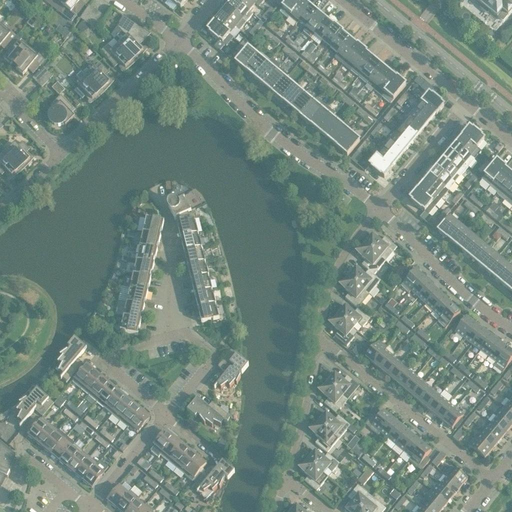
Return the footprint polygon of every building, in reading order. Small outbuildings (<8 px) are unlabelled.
[(58,0),(53,7),(62,14),(66,9),(75,17),(85,5),(77,0),(58,0)] [(188,1),(186,0),(168,0),(177,8),(178,7),(181,9),(188,1)] [(255,4),(249,0),(235,0),(235,1),(249,12),(255,4)] [(289,18),(303,1),(301,0),(289,0),(280,11),(289,18)] [(511,0),(475,0),(483,6),(481,8),(481,10),(486,13),(487,13),(489,11),(502,22),(503,22),(508,17),(511,11),(511,0)] [(249,12),(235,1),(228,9),(246,23),(253,16),(249,12)] [(298,22),(310,8),(303,2),(303,1),(289,18),(297,24),(298,22)] [(83,21),(86,23),(94,11),(89,7),(80,19),(83,21)] [(310,8),(298,22),(306,29),(318,15),(310,8)] [(246,23),(228,9),(222,16),(236,28),(240,31),(246,23)] [(94,11),(86,23),(90,26),(91,26),(99,14),(94,11)] [(104,18),(99,14),(91,26),(96,30),(104,18)] [(318,15),(306,29),(303,33),(311,40),(314,35),(326,21),(318,15)] [(236,28),(222,16),(216,24),(215,23),(214,24),(229,36),(236,28)] [(33,18),(27,25),(32,29),(38,22),(33,18)] [(116,42),(119,45),(136,62),(139,60),(141,57),(144,54),(146,51),(139,45),(138,44),(140,42),(142,43),(149,35),(123,19),(117,28),(126,38),(119,45),(116,42)] [(78,34),(81,38),(90,26),(86,23),(83,21),(75,32),(78,34)] [(326,21),(314,35),(322,42),(334,27),(334,26),(333,27),(326,21)] [(229,36),(214,24),(208,32),(211,34),(210,35),(219,42),(214,48),(220,52),(225,46),(222,44),(229,36)] [(4,52),(16,38),(2,26),(0,28),(0,48),(2,46),(6,49),(4,51),(4,52)] [(275,35),(278,31),(272,26),(269,30),(275,35)] [(330,48),(342,33),(334,27),(322,42),(330,48)] [(270,42),(273,38),(266,32),(263,36),(270,42)] [(338,55),(349,41),(342,35),(343,34),(342,33),(330,48),(338,55)] [(15,67),(30,49),(16,38),(4,52),(5,52),(7,50),(11,53),(4,61),(11,67),(12,65),(15,67)] [(273,38),(270,42),(277,47),(280,44),(273,38)] [(349,41),(338,55),(334,59),(342,65),(345,61),(358,46),(357,46),(356,47),(349,41)] [(107,46),(101,52),(108,60),(116,68),(115,66),(117,64),(123,73),(127,70),(130,68),(132,65),(136,62),(119,45),(116,42),(118,45),(112,51),(107,46)] [(239,54),(244,48),(240,45),(235,51),(239,54)] [(353,68),(366,53),(358,46),(345,61),(353,68)] [(289,57),(292,54),(285,48),(282,52),(289,57)] [(30,49),(15,67),(18,69),(16,71),(23,77),(30,69),(34,72),(32,74),(32,75),(44,61),(30,49)] [(235,64),(245,72),(257,57),(248,49),(235,64)] [(358,79),(373,61),(365,54),(366,53),(353,68),(350,72),(358,79)] [(255,79),(270,62),(260,54),(257,57),(245,72),(246,73),(246,72),(255,79)] [(292,54),(289,57),(295,63),(298,59),(292,54)] [(315,62),(309,57),(306,60),(312,65),(315,62)] [(373,61),(358,79),(366,85),(381,67),(373,61)] [(270,62),(255,79),(264,87),(276,73),(279,69),(270,62)] [(307,73),(310,69),(303,63),(300,67),(307,73)] [(83,74),(103,94),(106,91),(108,88),(111,85),(113,82),(105,76),(107,74),(108,75),(109,74),(101,66),(97,71),(95,68),(86,76),(83,74)] [(389,74),(381,67),(366,85),(374,92),(389,74)] [(37,84),(48,73),(43,69),(33,79),(37,84)] [(310,69),(307,73),(314,78),(317,75),(310,69)] [(48,73),(37,84),(42,88),(52,78),(48,73)] [(276,73),(264,87),(273,94),(272,95),(273,95),(285,81),(276,73)] [(100,97),(103,94),(83,74),(85,77),(77,85),(79,88),(75,92),(83,100),(83,99),(82,98),(84,96),(90,104),(94,102),(97,100),(100,97)] [(382,98),(397,79),(396,80),(389,74),(374,92),(382,98)] [(337,86),(340,83),(335,78),(332,82),(337,86)] [(326,88),(329,85),(322,79),(319,83),(326,88)] [(397,79),(382,98),(390,105),(393,101),(406,86),(397,79)] [(285,81),(273,95),(282,103),(294,88),(285,81)] [(340,83),(337,86),(343,91),(346,87),(340,83)] [(419,101),(437,116),(444,107),(441,105),(441,104),(433,97),(437,92),(426,83),(421,89),(426,93),(419,101)] [(329,85),(326,88),(333,94),(336,91),(329,85)] [(294,88),(282,103),(283,103),(292,110),(304,96),(294,88)] [(304,96),(292,110),(301,117),(300,118),(301,119),(315,101),(306,93),(304,96)] [(344,104),(347,100),(341,95),(338,98),(344,104)] [(51,112),(53,114),(52,115),(52,116),(51,118),(51,119),(51,120),(51,122),(52,123),(53,124),(54,125),(55,126),(56,126),(57,127),(58,127),(60,127),(61,126),(62,126),(63,125),(65,127),(75,118),(70,113),(73,110),(74,112),(74,111),(61,97),(54,104),(57,107),(51,112)] [(310,126),(326,107),(317,99),(315,101),(301,119),(310,126)] [(347,100),(344,104),(351,109),(354,106),(347,100)] [(415,111),(429,123),(435,116),(436,116),(437,116),(419,101),(418,101),(422,104),(415,111)] [(320,133),(331,119),(335,115),(326,107),(310,126),(310,127),(311,126),(320,133)] [(429,123),(415,111),(412,108),(405,116),(409,119),(423,131),(429,123)] [(378,114),(372,109),(369,113),(375,118),(378,114)] [(356,114),(363,119),(366,115),(359,110),(356,114)] [(373,121),(366,115),(363,119),(370,125),(373,121)] [(331,119),(320,133),(329,141),(341,127),(331,119)] [(423,131),(409,119),(402,127),(416,139),(423,131)] [(341,127),(329,141),(338,148),(337,149),(350,135),(352,131),(343,124),(341,127)] [(416,139),(402,127),(396,135),(410,146),(416,139)] [(469,129),(462,137),(477,149),(484,141),(481,139),(482,138),(473,131),(472,131),(469,129)] [(410,146),(396,135),(392,132),(386,140),(389,143),(403,154),(410,146)] [(359,143),(350,135),(337,149),(347,157),(359,143)] [(477,149),(462,137),(462,138),(463,139),(457,146),(471,157),(477,149)] [(366,141),(361,147),(365,150),(370,144),(366,141)] [(3,150),(22,171),(25,168),(28,165),(31,162),(33,159),(25,153),(28,151),(29,152),(29,151),(22,143),(17,147),(15,145),(6,153),(3,150)] [(403,154),(389,143),(383,150),(397,162),(403,154)] [(495,151),(498,154),(503,148),(500,145),(495,151)] [(471,157),(457,146),(450,154),(468,168),(474,161),(471,157)] [(365,150),(361,147),(357,152),(360,155),(365,150)] [(19,174),(22,171),(3,150),(6,153),(0,158),(0,173),(2,176),(3,176),(2,174),(4,172),(10,181),(13,178),(16,176),(19,174)] [(397,162),(383,150),(376,158),(391,171),(391,170),(390,169),(397,162)] [(468,168),(450,154),(444,161),(461,176),(468,168)] [(391,171),(376,158),(369,167),(372,169),(372,170),(380,177),(381,176),(384,179),(391,171)] [(461,176),(444,161),(437,169),(455,184),(461,176)] [(489,188),(505,169),(497,162),(481,181),(489,188)] [(455,184),(437,169),(431,177),(444,189),(448,192),(455,184)] [(505,169),(489,188),(497,195),(511,176),(505,170),(505,169)] [(511,176),(497,195),(505,201),(511,192),(511,176)] [(444,189),(431,177),(424,185),(438,196),(444,189)] [(468,190),(472,185),(468,182),(464,187),(468,190)] [(417,192),(431,204),(438,196),(424,185),(418,192),(417,191),(417,192)] [(431,204),(417,192),(410,200),(413,203),(412,204),(421,211),(422,210),(428,216),(435,207),(431,204)] [(469,200),(475,205),(478,201),(472,196),(469,200)] [(184,198),(176,203),(176,202),(174,202),(173,202),(172,202),(171,202),(170,203),(169,204),(169,205),(168,206),(168,207),(168,208),(169,209),(169,210),(170,211),(171,212),(170,212),(175,221),(177,219),(188,213),(188,214),(191,212),(184,198)] [(455,206),(459,201),(455,198),(451,203),(455,206)] [(464,206),(470,211),(473,207),(467,203),(464,206)] [(475,216),(478,212),(473,207),(470,211),(475,216)] [(181,239),(198,235),(195,221),(190,222),(188,214),(188,213),(177,219),(178,225),(177,225),(181,239)] [(441,222),(446,217),(442,213),(437,219),(441,222)] [(446,240),(458,225),(450,218),(438,233),(446,240)] [(143,234),(161,238),(164,223),(146,219),(143,234)] [(501,226),(507,231),(510,227),(504,222),(501,226)] [(454,245),(466,231),(458,225),(446,240),(447,240),(447,239),(454,245)] [(462,252),(474,238),(466,231),(454,245),(462,252)] [(139,248),(157,252),(161,238),(143,234),(139,248)] [(509,238),(504,234),(501,237),(506,242),(509,238)] [(184,253),(202,249),(198,235),(181,239),(184,253)] [(365,245),(385,262),(397,248),(385,238),(381,243),(371,235),(364,243),(366,244),(365,245)] [(470,258),(482,245),(474,238),(462,252),(470,258)] [(385,262),(365,245),(357,254),(365,261),(361,266),(380,282),(374,276),(385,262)] [(478,265),(490,251),(482,245),(470,258),(478,265)] [(136,262),(154,266),(157,252),(139,248),(136,262)] [(187,267),(205,263),(202,249),(184,253),(187,267)] [(486,271),(498,258),(490,251),(478,265),(486,271)] [(494,278),(505,264),(498,258),(486,271),(494,278)] [(133,276),(151,280),(154,266),(136,262),(133,276)] [(191,281),(209,277),(205,263),(187,267),(191,281)] [(502,285),(511,272),(511,269),(505,264),(494,278),(502,285)] [(380,282),(361,266),(368,272),(364,276),(354,268),(348,276),(349,277),(348,278),(369,295),(380,282)] [(408,294),(423,278),(416,271),(401,286),(408,294)] [(510,291),(511,288),(511,272),(502,285),(510,291)] [(130,290),(148,294),(151,280),(133,276),(130,290)] [(194,295),(212,291),(209,277),(191,281),(194,295)] [(345,299),(370,320),(360,311),(357,309),(369,295),(348,278),(341,288),(349,294),(345,299)] [(418,298),(431,285),(423,278),(408,294),(409,294),(411,292),(418,298)] [(425,305),(438,293),(431,285),(418,298),(425,305)] [(127,304),(144,308),(148,294),(130,290),(127,304)] [(198,309),(216,305),(212,291),(194,295),(198,309)] [(433,313),(445,300),(438,293),(425,305),(433,313)] [(338,317),(353,329),(357,324),(362,328),(370,320),(345,299),(357,309),(357,310),(354,314),(344,306),(337,314),(339,316),(338,317)] [(445,300),(433,313),(440,319),(437,322),(438,322),(453,307),(445,300)] [(123,318),(141,322),(144,308),(127,304),(123,318)] [(216,305),(198,309),(201,324),(219,319),(216,305)] [(385,308),(391,313),(393,309),(388,305),(385,308)] [(453,307),(438,322),(445,330),(460,314),(453,307)] [(349,334),(353,329),(338,317),(330,326),(338,332),(334,337),(347,347),(354,339),(349,334)] [(141,322),(123,318),(120,332),(138,336),(141,322)] [(464,339),(474,325),(466,319),(455,333),(464,339)] [(395,327),(401,331),(404,328),(398,323),(395,327)] [(472,345),(483,331),(474,325),(464,339),(472,345)] [(480,352),(491,337),(483,331),(472,345),(480,352)] [(488,358),(499,343),(491,337),(480,352),(488,358)] [(78,360),(87,349),(75,339),(68,347),(70,349),(68,352),(67,352),(60,357),(60,358),(61,357),(63,358),(58,364),(58,365),(59,364),(62,366),(58,373),(59,373),(60,373),(63,376),(60,379),(61,380),(62,378),(67,382),(66,384),(83,364),(78,360)] [(365,358),(373,365),(387,348),(379,342),(365,358)] [(499,343),(488,358),(496,364),(507,349),(499,343)] [(381,372),(392,358),(385,351),(387,349),(387,348),(373,365),(381,372)] [(511,352),(507,349),(496,364),(494,368),(502,374),(511,360),(511,352)] [(242,374),(248,366),(231,351),(218,368),(226,374),(214,389),(214,390),(217,386),(221,389),(221,390),(227,385),(230,388),(229,389),(230,389),(235,383),(236,385),(237,386),(240,378),(239,376),(241,374),(242,374)] [(389,378),(400,364),(392,358),(381,372),(389,378)] [(397,385),(408,371),(400,364),(389,378),(397,385)] [(72,383),(80,390),(95,372),(95,371),(94,372),(91,369),(87,365),(72,383)] [(404,391),(416,377),(408,371),(397,385),(404,391)] [(95,372),(80,390),(88,396),(103,378),(102,379),(98,376),(99,375),(95,372)] [(328,383),(327,384),(348,401),(359,387),(347,377),(343,382),(333,374),(327,382),(328,383)] [(412,398),(424,384),(416,377),(404,391),(412,398)] [(96,403),(111,385),(110,385),(106,382),(107,382),(103,378),(88,396),(96,403)] [(348,401),(327,384),(320,393),(328,400),(324,405),(350,427),(340,418),(336,415),(348,401)] [(420,404),(432,390),(424,384),(412,398),(420,404)] [(111,385),(96,403),(104,409),(119,391),(118,391),(118,392),(114,389),(115,388),(111,385)] [(27,400),(26,400),(19,405),(20,406),(20,405),(22,406),(17,412),(17,413),(18,412),(21,414),(18,421),(19,421),(22,424),(19,428),(20,428),(35,411),(43,418),(54,404),(37,390),(30,398),(28,401),(27,400)] [(428,411),(439,397),(432,390),(420,404),(428,411)] [(119,391),(104,409),(112,416),(126,399),(125,399),(122,396),(123,395),(119,391)] [(60,397),(54,404),(60,409),(66,402),(60,397)] [(436,417),(447,403),(439,397),(428,411),(436,417)] [(126,399),(112,416),(119,422),(134,405),(133,405),(130,402),(130,401),(126,398),(125,399),(126,399)] [(232,420),(227,415),(228,414),(228,411),(224,407),(221,408),(220,409),(212,403),(208,408),(197,399),(187,411),(195,418),(197,416),(200,418),(199,419),(205,426),(205,425),(206,423),(212,428),(213,428),(212,427),(214,424),(221,427),(220,426),(224,422),(227,425),(228,425),(226,423),(230,419),(231,420),(232,420)] [(447,403),(436,417),(444,424),(455,410),(447,403)] [(68,408),(74,413),(77,409),(72,404),(68,408)] [(127,429),(142,411),(141,412),(138,409),(138,408),(134,404),(133,405),(134,405),(119,422),(127,429)] [(350,427),(324,405),(336,415),(338,417),(334,421),(324,413),(318,421),(319,423),(318,424),(339,441),(350,427)] [(83,414),(77,409),(74,413),(80,418),(83,414)] [(511,427),(511,416),(503,409),(497,417),(511,429),(511,427)] [(63,414),(69,419),(72,415),(66,410),(63,414)] [(455,410),(444,424),(452,430),(463,417),(455,410)] [(146,414),(142,411),(127,429),(128,429),(129,428),(137,434),(150,419),(145,415),(146,414)] [(378,436),(391,419),(383,412),(378,418),(374,415),(365,426),(378,436)] [(78,420),(72,415),(69,419),(75,424),(78,420)] [(84,421),(90,426),(93,422),(87,417),(84,421)] [(511,429),(497,417),(490,425),(504,436),(511,429)] [(35,443),(36,443),(50,425),(42,419),(27,436),(32,440),(33,439),(36,442),(35,443)] [(391,419),(378,436),(380,433),(388,440),(399,426),(391,419)] [(99,427),(93,422),(90,426),(96,431),(99,427)] [(79,427),(85,432),(88,428),(82,423),(79,427)] [(315,444),(340,465),(330,456),(327,454),(339,441),(318,424),(311,433),(319,440),(315,444)] [(50,425),(36,443),(40,447),(40,446),(44,449),(43,449),(43,450),(58,432),(50,425)] [(504,436),(490,425),(484,433),(498,444),(504,436)] [(396,446),(407,432),(399,426),(388,440),(396,446)] [(94,433),(88,428),(85,432),(91,437),(94,433)] [(100,434),(106,439),(109,435),(103,430),(100,434)] [(460,431),(453,439),(458,443),(465,435),(460,431)] [(51,456),(66,438),(58,432),(43,450),(47,453),(48,452),(52,455),(51,456)] [(174,439),(175,440),(176,439),(171,435),(170,436),(166,432),(153,448),(161,454),(162,455),(174,439)] [(403,453),(415,439),(407,432),(396,446),(403,453)] [(498,444),(484,433),(478,440),(475,438),(491,452),(498,444)] [(115,440),(109,435),(106,439),(111,444),(115,440)] [(95,440),(100,445),(104,441),(98,436),(95,440)] [(66,438),(51,456),(55,460),(56,459),(60,462),(59,463),(74,445),(66,438)] [(491,452),(475,438),(468,446),(484,460),(491,452)] [(168,463),(183,445),(179,442),(178,443),(175,440),(174,439),(162,455),(161,454),(160,456),(168,463)] [(409,462),(423,445),(415,439),(403,453),(411,459),(409,462)] [(109,446),(104,441),(100,445),(106,450),(109,446)] [(128,448),(126,446),(124,444),(119,450),(123,453),(128,448)] [(308,462),(328,479),(328,478),(323,474),(327,469),(332,474),(340,465),(315,444),(327,455),(323,459),(314,451),(307,459),(308,461),(308,462)] [(0,486),(2,484),(5,478),(7,479),(10,473),(8,472),(9,469),(11,463),(14,457),(0,445),(0,486)] [(74,445),(59,463),(63,466),(64,465),(67,468),(68,468),(82,452),(74,445)] [(183,445),(168,463),(176,469),(191,452),(187,448),(186,449),(183,446),(183,445)] [(423,445),(409,462),(421,472),(430,461),(426,458),(431,452),(423,445)] [(68,468),(67,468),(67,469),(71,473),(72,472),(75,475),(76,475),(90,458),(82,452),(68,468)] [(191,452),(176,469),(184,476),(198,459),(199,458),(195,455),(194,456),(190,453),(191,452)] [(117,453),(112,458),(116,462),(121,456),(117,453)] [(441,453),(434,461),(431,465),(436,469),(446,457),(441,453)] [(375,465),(365,457),(362,460),(372,469),(375,465)] [(83,481),(97,465),(90,458),(76,475),(75,475),(74,476),(79,479),(80,478),(83,481)] [(146,462),(142,459),(137,465),(141,468),(146,462)] [(202,462),(198,459),(184,476),(192,483),(207,465),(203,461),(202,462)] [(197,493),(200,490),(204,493),(203,493),(204,494),(210,489),(212,492),(212,493),(213,493),(218,488),(219,489),(220,490),(224,482),(223,481),(225,479),(227,480),(234,472),(222,462),(213,473),(208,469),(192,489),(193,487),(198,491),(197,493)] [(316,492),(328,479),(308,462),(300,471),(308,478),(304,482),(316,492)] [(98,465),(97,465),(83,481),(82,482),(87,486),(87,485),(92,488),(104,473),(97,466),(98,465)] [(139,470),(135,467),(130,473),(134,476),(139,470)] [(451,467),(444,475),(461,489),(467,481),(451,467)] [(377,473),(388,482),(391,478),(380,470),(377,473)] [(148,475),(154,479),(157,476),(152,471),(148,475)] [(461,489),(444,475),(446,478),(440,485),(454,497),(461,489)] [(163,480),(157,476),(154,479),(160,484),(163,480)] [(143,481),(149,486),(152,482),(146,477),(143,481)] [(158,487),(152,482),(149,486),(155,491),(158,487)] [(164,488),(170,492),(173,489),(167,484),(164,488)] [(431,491),(448,505),(454,497),(440,485),(434,493),(431,490),(431,491)] [(359,511),(372,498),(358,486),(348,498),(352,502),(344,511),(359,511)] [(112,507),(116,510),(131,492),(130,492),(129,493),(121,487),(108,502),(112,506),(112,507)] [(179,494),(173,489),(170,492),(176,497),(179,494)] [(159,494),(165,499),(168,495),(162,490),(159,494)] [(441,511),(448,505),(431,491),(424,499),(440,511),(441,511)] [(131,492),(116,510),(117,509),(120,511),(127,511),(138,499),(131,492)] [(174,500),(168,495),(165,499),(171,504),(174,500)] [(372,498),(359,511),(383,511),(386,509),(372,498)] [(140,511),(146,505),(143,508),(136,502),(139,499),(138,499),(127,511),(140,511)] [(418,506),(424,511),(440,511),(424,499),(418,506)] [(178,503),(175,507),(180,511),(184,508),(178,503)]
